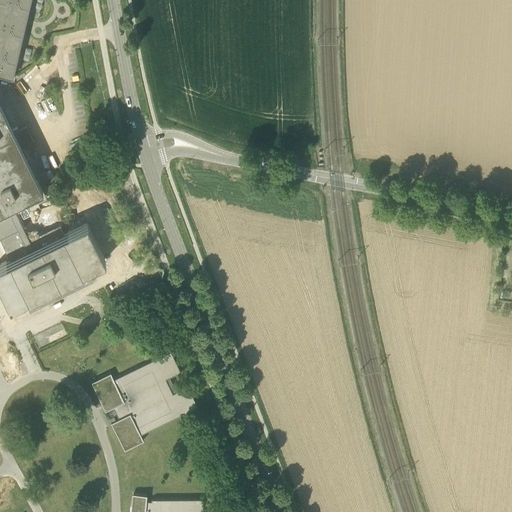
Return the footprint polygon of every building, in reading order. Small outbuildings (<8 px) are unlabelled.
[(0,0),(0,71),(13,75),(30,0),(0,0)] [(26,147),(36,142),(28,124),(18,129),(26,147)] [(27,300),(32,313),(96,285),(91,272),(109,264),(91,224),(0,262),(0,281),(11,307),(27,300)] [(96,389),(95,389),(103,406),(104,405),(111,402),(112,405),(112,406),(113,406),(119,417),(118,418),(119,418),(120,421),(114,425),(113,424),(113,425),(121,441),(121,440),(128,437),(132,445),(131,445),(131,446),(144,440),(141,433),(197,406),(187,385),(176,391),(172,393),(165,378),(169,376),(181,372),(171,351),(114,378),(111,372),(98,378),(99,379),(99,378),(103,386),(96,390),(96,389)] [(200,511),(200,508),(202,508),(202,498),(151,499),(151,501),(146,500),(147,494),(133,493),(133,502),(131,502),(130,511),(200,511)]
